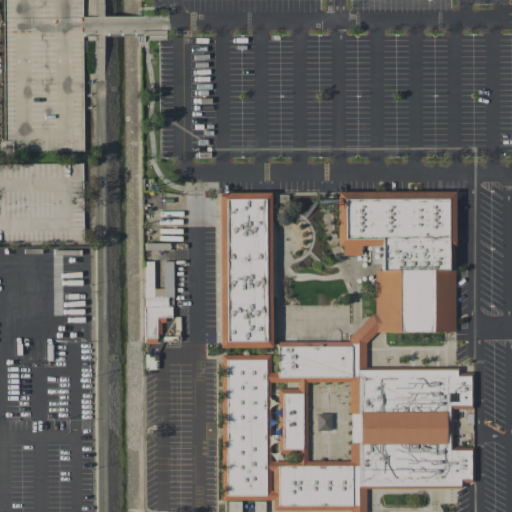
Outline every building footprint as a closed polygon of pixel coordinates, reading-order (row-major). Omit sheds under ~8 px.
[(81,114),(67,114),(67,121),(63,121),(63,133),(61,133),(62,150),(83,150),(81,114)] [(337,194),(452,193),(454,264),(445,264),(444,272),(454,272),(454,334),(375,334),(363,348),(363,369),(457,369),(457,376),(473,375),(474,408),(451,408),(451,448),(473,447),(473,484),(459,483),(459,490),(363,490),(363,511),(269,511),(270,498),(222,497),(221,356),(268,356),(268,377),(279,377),(279,345),(346,343),(373,315),(374,274),(384,272),(384,243),(364,243),(363,258),(346,257),(346,246),(335,247),(337,194)] [(222,193),(275,193),(273,351),(221,351),(222,193)] [(143,261),(143,343),(155,343),(155,333),(161,333),(161,317),(171,317),(171,306),(166,306),(166,296),(172,296),(172,261),(162,261),(162,288),(152,288),(152,261),(143,261)] [(240,511),(240,501),(227,501),(226,511),(240,511)]
